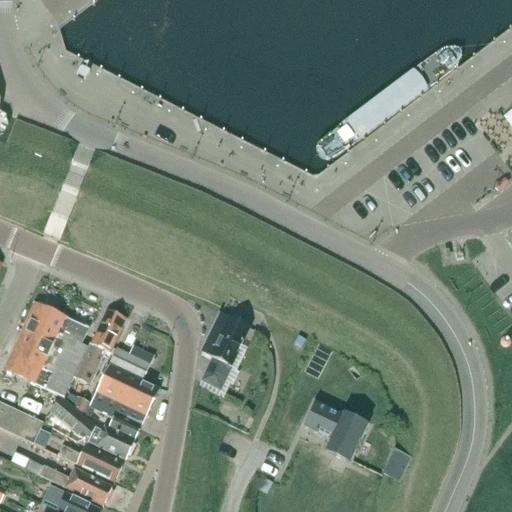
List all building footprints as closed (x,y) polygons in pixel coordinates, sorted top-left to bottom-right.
[(39,308),(27,336),(54,348),(67,321),(39,308)] [(95,340),(81,369),(76,381),(91,388),(107,355),(111,356),(126,323),(108,315),(96,340),(95,340)] [(222,317),(202,359),(211,363),(203,380),(205,381),(203,386),(221,395),(252,331),(247,329),(248,326),(239,321),(237,325),(222,317)] [(54,348),(83,362),(89,350),(82,347),(89,332),(67,321),(54,348)] [(65,401),(83,362),(54,348),(27,336),(8,375),(65,401)] [(132,359),(151,367),(155,358),(137,349),(132,359)] [(118,352),(110,369),(122,375),(123,372),(130,358),(118,352)] [(130,358),(123,372),(144,382),(151,367),(132,359),(130,358)] [(160,393),(122,375),(110,369),(108,368),(95,395),(147,420),(160,393)] [(134,447),(147,420),(95,395),(90,407),(86,414),(112,426),(109,433),(105,431),(101,440),(93,437),(89,446),(126,464),(129,457),(131,458),(136,448),(134,447)] [(86,414),(90,407),(78,401),(73,410),(86,416),(86,414)] [(0,431),(34,447),(42,432),(45,425),(0,404),(0,431)] [(89,446),(93,437),(95,433),(63,404),(52,416),(88,448),(89,446)] [(317,406),(306,429),(333,441),(327,453),(352,464),(369,428),(344,417),(343,419),(317,406)] [(42,432),(34,447),(45,452),(52,437),(42,432)] [(86,450),(82,458),(64,448),(59,459),(62,461),(115,486),(124,468),(86,450)] [(395,451),(383,476),(400,484),(412,459),(395,451)] [(30,462),(25,471),(103,510),(112,492),(74,474),(71,481),(30,462)] [(95,511),(51,490),(46,500),(61,508),(59,511),(95,511)]
